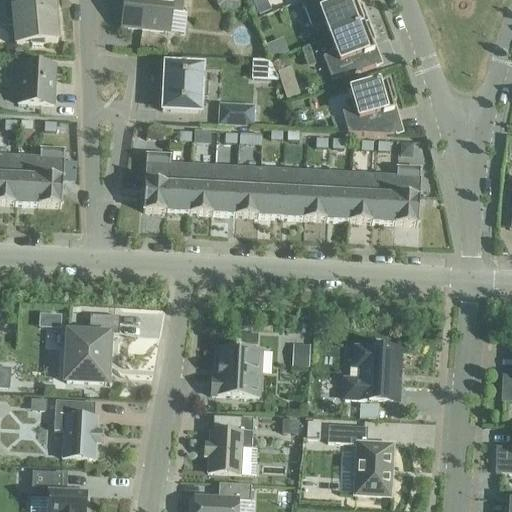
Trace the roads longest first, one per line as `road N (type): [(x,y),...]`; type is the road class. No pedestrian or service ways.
road 1 (residential): [(184,267),(465,284)]
road 2 (residential): [(148,511),(184,267)]
road 3 (residential): [(447,511),(465,284)]
road 4 (residential): [(463,162),(404,0)]
road 5 (residential): [(463,162),(511,38)]
road 6 (residential): [(92,236),(122,117)]
road 7 (residential): [(465,284),(463,162)]
